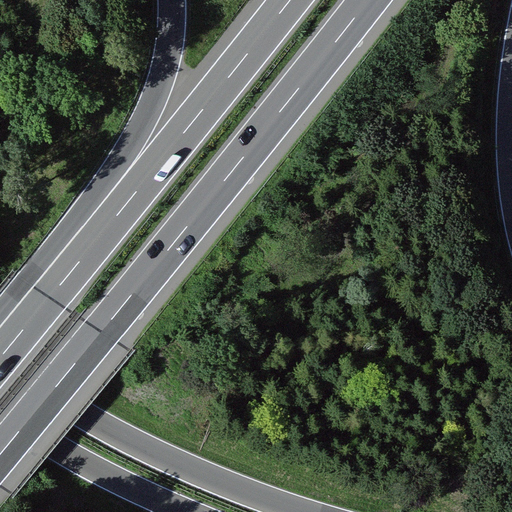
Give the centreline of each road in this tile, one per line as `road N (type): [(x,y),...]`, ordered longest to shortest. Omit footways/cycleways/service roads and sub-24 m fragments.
road 1 (motorway): [(0,458),(370,0)]
road 2 (motorway): [(295,511),(150,458),(0,367)]
road 3 (motorway): [(291,0),(120,215)]
road 4 (motorway): [(171,0),(161,84),(140,130),(120,215)]
road 5 (motorway): [(0,413),(134,490),(190,511)]
road 6 (motorway): [(120,215),(0,364)]
